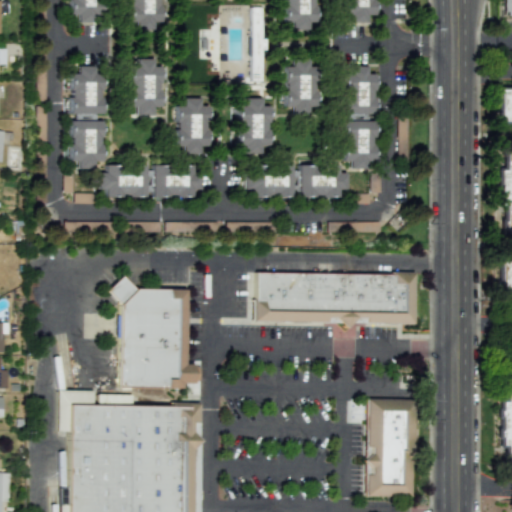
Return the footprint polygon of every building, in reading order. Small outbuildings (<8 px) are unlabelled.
[(66,0),(66,14),(74,15),(74,22),(97,22),(97,0),(66,0)] [(133,29),(150,30),(150,23),(157,23),(156,0),(125,0),(126,22),(133,22),(133,29)] [(311,0),(280,0),(280,22),(288,22),(288,30),(311,31),(311,0)] [(347,22),(363,22),(363,15),(371,14),(371,0),(339,0),(340,14),(347,14),(347,22)] [(511,0),(511,14),(499,14),(499,0),(511,0)] [(247,5),(247,63),(258,63),(258,5),(247,5)] [(157,107),(157,66),(149,66),(149,58),(133,59),(133,65),(126,65),(126,107),(133,107),(133,115),(150,115),(150,107),(157,107)] [(280,66),(281,107),(288,106),(288,115),(307,114),(307,109),(311,108),(310,58),(288,59),(288,66),(280,66)] [(98,114),(98,65),(74,65),(74,73),(67,73),(67,113),(98,114)] [(339,74),(340,115),(372,114),(372,98),(371,98),(370,74),(363,74),(363,66),(346,66),(347,73),(339,74)] [(511,86),(494,87),(494,122),(511,121),(511,86)] [(204,105),(197,105),(197,97),(180,97),(180,105),(172,105),(173,146),(180,146),(180,153),(205,153),(204,105)] [(241,153),(265,153),(265,105),(257,105),(257,98),(241,98),(241,105),(234,105),(234,145),(241,146),(241,153)] [(67,161),(74,161),(74,169),(91,169),(91,161),(99,161),(98,120),(67,121),(67,161)] [(339,161),(346,161),(346,169),(371,168),(371,120),(339,121),(339,161)] [(511,233),(511,139),(501,139),(499,168),(494,232),(511,233)] [(143,196),(142,165),(102,165),(102,172),(95,172),(95,189),(102,189),(102,197),(143,196)] [(149,196),(190,197),(190,189),(195,189),(195,165),(149,165),(149,196)] [(295,197),(335,196),(335,189),(343,189),(343,172),(335,172),(335,165),(295,165),(295,197)] [(511,252),(497,252),(497,289),(511,289),(511,252)] [(249,320),(250,271),(407,275),(406,324),(249,320)] [(177,386),(114,384),(114,303),(131,287),(180,288),(179,362),(188,363),(187,382),(178,381),(177,386)] [(502,477),(511,477),(511,370),(503,371),(502,402),(497,402),(496,447),(503,447),(502,477)] [(192,511),(60,511),(62,401),(194,403),(192,511)] [(358,496),(360,402),(408,403),(406,497),(358,496)]
